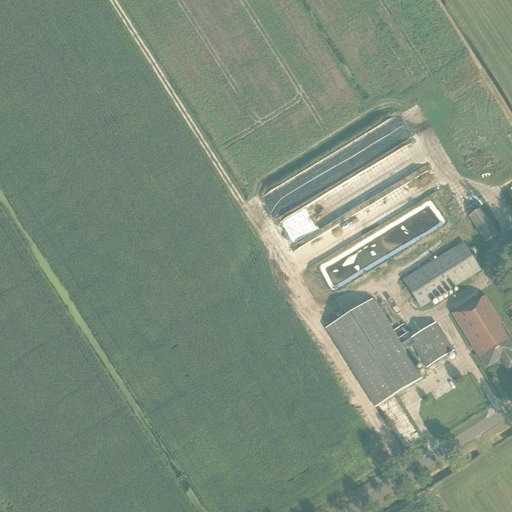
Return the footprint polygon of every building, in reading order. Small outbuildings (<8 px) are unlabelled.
[(419,188),(396,150),(383,158),(406,196),(419,188)] [(457,178),(461,188),(469,185),(465,175),(457,178)] [(444,225),(434,206),(419,213),(429,232),(444,225)] [(469,216),(485,243),(498,234),(482,208),(469,216)] [(420,241),(424,249),(449,236),(444,228),(420,241)] [(313,230),(303,233),(308,251),(318,248),(313,230)] [(402,280),(420,308),(481,271),(463,242),(402,280)] [(470,249),(477,264),(487,259),(480,245),(470,249)] [(507,370),(511,366),(511,354),(511,352),(511,351),(511,339),(487,297),(477,302),(475,300),(452,313),(486,368),(500,359),(507,370)] [(377,406),(422,379),(405,351),(413,346),(427,367),(453,351),(436,323),(401,345),(372,300),(328,328),(377,406)] [(389,324),(394,322),(387,306),(382,308),(389,324)]
